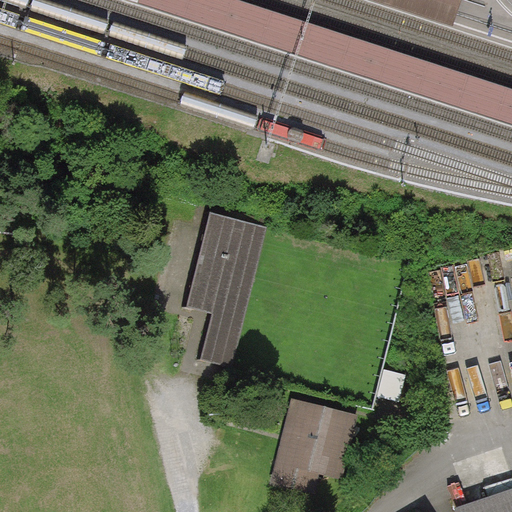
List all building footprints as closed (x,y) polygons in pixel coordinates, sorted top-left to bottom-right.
[(511,91),(230,0),(140,0),(139,4),(511,126),(511,91)] [(381,0),(454,24),(461,0),(381,0)] [(263,228),(204,212),(180,300),(210,308),(197,356),(226,364),(263,228)] [(363,417),(295,400),(275,481),(319,492),(323,477),(347,483),(363,417)] [(511,511),(511,489),(455,508),(456,511),(511,511)]
